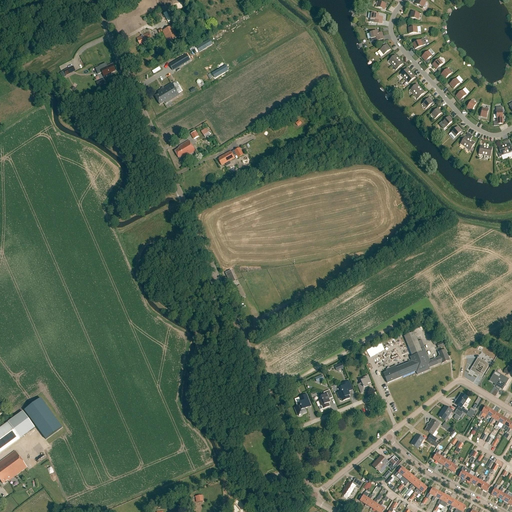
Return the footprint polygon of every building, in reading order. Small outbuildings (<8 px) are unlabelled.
[(419,0),(417,0),(415,4),(423,8),(426,3),(419,0)] [(378,2),(376,8),(384,11),(386,5),(383,4),(378,2)] [(369,23),(375,24),(382,25),(383,18),(378,17),(378,15),(371,14),(371,20),(369,19),(369,23)] [(172,26),(162,31),(168,42),(178,37),(172,26)] [(377,32),(370,33),(371,39),(372,42),(384,40),(382,33),(377,34),(377,32)] [(147,33),(136,39),(139,44),(140,43),(141,45),(144,43),(144,42),(146,41),(147,42),(150,40),(147,33)] [(212,45),(209,40),(196,48),(198,51),(208,45),(209,47),(212,45)] [(421,41),(413,44),(415,50),(423,46),(421,41)] [(384,47),(380,51),(383,56),(390,50),(387,45),(387,46),(385,44),(383,45),(384,47)] [(428,52),(422,58),(425,62),(428,60),(432,56),(428,52)] [(186,55),(169,65),(173,71),(189,61),(186,55)] [(395,56),(389,62),(393,66),(399,60),(395,56)] [(399,60),(393,66),(396,70),(403,64),(399,60)] [(439,60),(432,65),(436,70),(443,64),(439,60)] [(111,73),(115,71),(112,64),(107,67),(105,64),(99,66),(100,67),(95,69),(98,74),(102,73),(104,77),(111,73)] [(75,71),(73,67),(64,71),(66,76),(75,71)] [(407,69),(401,75),(404,79),(411,74),(407,69)] [(448,69),(441,75),(445,80),(452,74),(448,69)] [(411,74),(404,79),(408,84),(415,78),(411,74)] [(456,79),(450,85),(453,90),(460,84),(456,79)] [(173,83),(158,91),(159,94),(155,96),(160,105),(166,102),(167,103),(180,96),(173,83)] [(417,85),(410,91),(414,95),(421,89),(417,85)] [(421,89),(414,95),(418,99),(424,94),(421,89)] [(462,91),(456,97),(460,101),(466,95),(462,91)] [(429,99),(422,105),(426,109),(433,103),(429,99)] [(471,101),(467,109),(472,112),(476,104),(471,101)] [(496,108),(496,111),(497,120),(497,122),(493,123),(494,127),(499,126),(499,125),(503,125),(503,120),(502,111),(502,108),(496,108)] [(438,109),(431,115),(435,119),(442,113),(438,109)] [(483,109),(480,117),(486,119),(488,110),(483,109)] [(453,122),(449,117),(442,123),(444,125),(442,127),(444,130),(453,122)] [(458,127),(451,133),(455,138),(462,132),(458,127)] [(465,148),(470,141),(472,137),(468,134),(460,145),(465,148)] [(178,147),(179,149),(175,152),(178,158),(183,155),(184,156),(186,155),(186,156),(194,151),(189,141),(178,147)] [(470,141),(465,148),(470,151),(475,144),(470,141)] [(511,148),(511,149),(508,141),(503,143),(504,146),(507,154),(508,157),(511,155),(511,148)] [(504,146),(498,148),(501,156),(507,154),(504,146)] [(235,152),(232,153),(232,152),(219,159),(220,160),(219,161),(222,166),(235,159),(233,155),(236,154),(238,159),(243,156),(240,149),(235,152)] [(269,157),(254,168),(258,173),(273,163),(269,157)] [(235,281),(231,271),(225,273),(230,284),(235,281)] [(387,383),(415,372),(417,375),(429,370),(428,369),(438,364),(441,363),(441,364),(450,361),(445,350),(438,353),(439,356),(438,356),(439,358),(436,360),(436,359),(426,363),(414,333),(404,336),(413,357),(415,361),(397,368),(396,366),(386,370),(387,372),(383,374),(387,383)] [(477,358),(470,371),(481,378),(489,365),(477,358)] [(506,369),(503,373),(508,376),(510,372),(511,368),(511,363),(510,363),(506,369)] [(489,381),(496,386),(496,387),(502,390),(508,380),(495,371),(489,381)] [(362,379),(363,381),(361,381),(362,384),(358,385),(361,394),(368,391),(367,387),(368,387),(367,384),(371,383),(368,376),(362,379)] [(343,386),(339,388),(341,392),(337,393),(340,399),(341,399),(342,402),(350,398),(349,396),(350,395),(348,392),(352,390),(349,381),(342,384),(343,386)] [(328,403),(330,403),(329,399),(333,398),(330,390),(323,393),(324,395),(321,397),(322,400),(318,402),(320,406),(319,407),(320,410),(325,408),(325,409),(330,407),(328,403)] [(461,394),(454,404),(459,407),(454,414),(460,418),(463,414),(462,414),(465,409),(462,407),(468,399),(461,394)] [(301,402),(296,404),(297,407),(294,408),(297,416),(299,417),(302,416),(302,415),(307,413),(305,409),(311,407),(308,400),(308,399),(306,395),(299,398),(301,402)] [(46,440),(62,428),(41,399),(27,408),(24,411),(37,429),(46,440)] [(445,406),(438,417),(445,421),(452,411),(445,406)] [(481,412),(478,416),(480,417),(482,413),(486,415),(487,416),(490,410),(485,407),(481,413),(481,412)] [(496,414),(496,413),(490,410),(487,416),(486,415),(484,419),(486,420),(488,417),(492,419),(496,414)] [(23,412),(0,429),(0,454),(35,429),(23,412)] [(492,419),(489,422),(491,423),(493,420),(497,422),(498,422),(501,417),(496,413),(496,414),(492,419)] [(497,422),(495,426),(497,427),(499,423),(503,425),(503,426),(507,420),(501,417),(498,422),(497,422)] [(432,420),(425,431),(432,436),(440,425),(432,420)] [(503,426),(503,425),(501,429),(502,430),(504,426),(508,429),(509,429),(511,423),(511,422),(507,420),(503,426)] [(417,434),(410,445),(417,449),(424,439),(417,434)] [(439,445),(429,438),(426,441),(436,448),(439,445)] [(437,450),(435,454),(436,454),(432,460),(438,463),(442,458),(441,457),(437,455),(439,451),(437,450)] [(15,451),(0,462),(0,480),(2,484),(8,481),(27,468),(15,451)] [(472,457),(475,459),(478,454),(473,451),(470,456),(472,457)] [(443,454),(441,457),(442,458),(438,463),(443,467),(447,461),(446,461),(443,458),(445,455),(443,454)] [(381,456),(372,466),(379,472),(388,462),(381,456)] [(447,461),(443,467),(449,470),(452,465),(451,464),(448,462),(450,458),(448,457),(446,461),(447,461)] [(453,465),(456,462),(454,461),(451,464),(452,465),(449,470),(454,474),(458,468),(453,465)] [(465,469),(463,467),(461,471),(462,471),(458,477),(464,480),(467,474),(463,472),(465,469)] [(397,472),(394,475),(396,477),(399,474),(402,476),(403,477),(407,472),(402,468),(398,473),(397,472)] [(470,471),(469,470),(467,474),(464,480),(470,483),(473,477),(472,477),(468,475),(470,471)] [(402,477),(399,480),(401,481),(404,478),(407,481),(407,480),(408,481),(412,476),(407,472),(403,477),(402,476),(402,477)] [(476,474),(474,473),(472,477),(473,477),(470,483),(475,486),(479,481),(478,480),(474,478),(476,474)] [(387,482),(390,485),(395,479),(392,476),(387,482)] [(407,481),(404,484),(406,485),(409,482),(412,485),(413,485),(417,480),(412,476),(408,481),(407,480),(407,481)] [(482,478),(480,476),(478,480),(479,481),(475,486),(481,490),(484,484),(483,483),(481,482),(483,479),(481,478),(482,478)] [(348,482),(341,493),(349,498),(356,487),(359,489),(362,484),(354,479),(351,484),(348,482)] [(412,485),(409,488),(411,489),(414,486),(417,489),(418,490),(422,484),(417,480),(413,485),(412,485)] [(487,481),(485,480),(483,483),(484,484),(481,490),(487,493),(490,487),(485,484),(487,481)] [(419,490),(423,494),(427,489),(422,484),(418,490),(417,489),(414,492),(415,492),(409,500),(412,502),(418,494),(416,493),(419,490)] [(500,492),(499,492),(495,490),(497,486),(495,485),(493,489),(494,489),(491,495),(497,498),(500,492)] [(434,497),(438,492),(432,488),(429,494),(428,494),(426,497),(428,499),(430,495),(433,497),(434,497)] [(501,493),(503,489),(501,488),(499,492),(500,492),(497,498),(502,501),(505,495),(501,493)] [(507,491),(505,495),(502,501),(508,504),(511,498),(510,498),(507,496),(508,493),(507,491)] [(363,496),(360,501),(365,505),(368,500),(368,499),(364,497),(367,494),(365,492),(363,496)] [(433,497),(431,501),(433,502),(435,498),(439,500),(440,501),(443,495),(438,492),(434,497),(433,497)] [(439,500),(437,504),(439,505),(441,501),(445,503),(446,504),(449,498),(443,495),(440,501),(439,500)] [(368,500),(365,505),(370,508),(374,503),(373,502),(370,500),(372,497),(370,496),(368,499),(368,500)] [(445,503),(443,507),(445,508),(447,504),(450,506),(451,507),(454,501),(449,498),(446,504),(445,503)] [(374,503),(370,508),(376,511),(379,506),(375,504),(377,500),(375,499),(373,502),(374,503)] [(450,506),(450,507),(448,510),(450,511),(452,507),(456,510),(457,510),(460,504),(454,501),(451,507),(450,506)] [(379,506),(376,511),(383,511),(385,510),(380,507),(383,504),(381,502),(379,506)]
